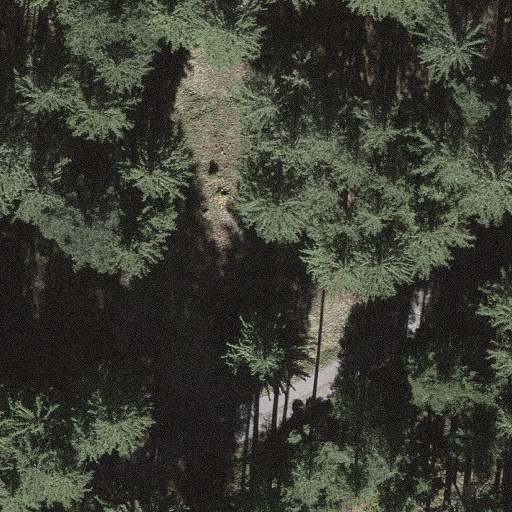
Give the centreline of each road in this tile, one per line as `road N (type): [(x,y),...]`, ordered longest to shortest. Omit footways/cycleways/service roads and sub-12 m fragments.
road 1 (track): [(0,481),(220,428),(511,161)]
road 2 (track): [(220,428),(177,0)]
